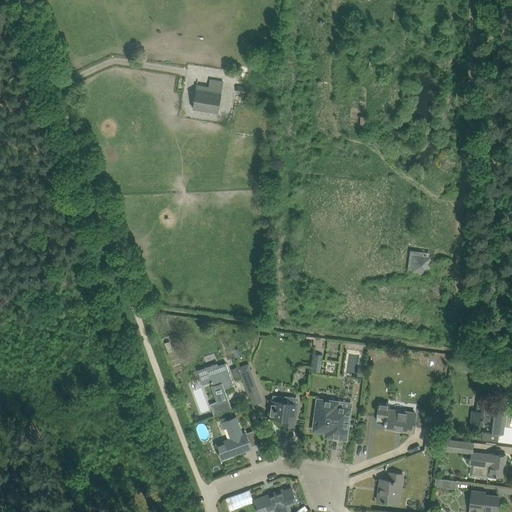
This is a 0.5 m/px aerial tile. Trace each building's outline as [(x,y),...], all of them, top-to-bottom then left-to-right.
[(218,113),(222,89),(223,81),(210,79),(209,86),(197,84),(193,109),(218,113)] [(414,255),(412,271),(428,273),(430,257),(414,255)] [(320,373),(321,362),(314,361),(312,372),(320,373)] [(458,362),(457,370),(466,371),(466,363),(458,362)] [(213,364),(197,370),(202,385),(209,382),(217,402),(211,405),(215,415),(232,409),(228,398),(224,390),(234,386),(229,371),(225,363),(214,367),(213,364)] [(248,363),(238,367),(244,383),(254,380),(248,363)] [(231,369),(235,379),(241,377),(238,367),(231,369)] [(472,410),(471,423),(483,425),(483,421),(493,422),(492,432),(482,431),(481,440),(498,442),(499,434),(503,435),(505,410),(500,410),(500,407),(503,407),(504,397),(503,399),(484,397),(484,394),(483,398),(478,398),(476,411),(472,410)] [(284,402),(285,397),(273,395),(272,400),(270,400),(267,417),(283,420),(282,425),(294,427),(297,404),(284,402)] [(313,430),(326,432),(325,436),(345,439),(349,408),(337,407),(338,403),(317,400),(313,430)] [(376,420),(384,421),(384,423),(385,423),(384,428),(412,432),(415,412),(388,409),(388,403),(378,402),(376,420)] [(221,459),(234,454),(251,448),(245,433),(242,434),(235,417),(221,422),(224,429),(226,428),(230,438),(215,444),(221,459)] [(428,427),(424,449),(440,443),(442,429),(428,427)] [(441,438),(440,445),(454,447),(453,450),(470,452),(471,442),(454,439),(441,438)] [(472,452),(471,466),(472,466),(472,468),(474,469),(474,473),(489,475),(489,477),(497,478),(498,475),(503,476),(506,455),(490,453),(490,454),(472,452)] [(377,500),(377,501),(394,503),(397,481),(402,482),(403,474),(398,473),(390,472),(389,480),(380,479),(379,487),(377,500)] [(456,480),(436,478),(435,486),(455,488),(456,480)] [(230,511),(254,502),(249,489),(225,498),(230,511)] [(267,495),(253,500),(257,511),(288,511),(291,511),(289,505),(297,502),(292,489),(284,492),(283,489),(272,493),(267,495)] [(470,507),(468,511),(496,511),(497,508),(499,496),(485,495),(486,492),(479,491),(472,490),(470,501),(470,507)]
